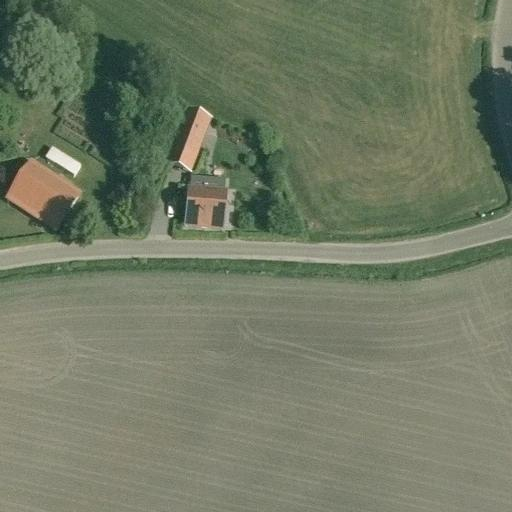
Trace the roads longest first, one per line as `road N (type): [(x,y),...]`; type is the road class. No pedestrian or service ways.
road 1 (unclassified): [(0,262),(158,249),(395,254),(511,227)]
road 2 (unclassified): [(511,139),(504,83),(510,0)]
